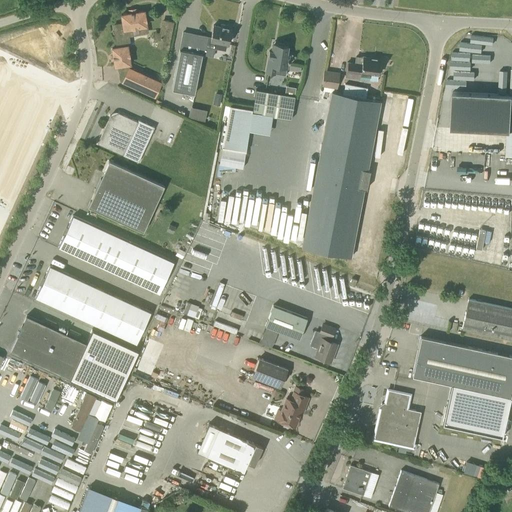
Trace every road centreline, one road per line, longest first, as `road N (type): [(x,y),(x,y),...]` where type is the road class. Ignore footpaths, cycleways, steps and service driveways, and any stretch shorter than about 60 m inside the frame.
road 1 (unclassified): [(302,511),(376,330),(444,22)]
road 2 (unclassified): [(0,279),(87,88),(74,1)]
road 3 (unknown): [(342,9),(307,173),(250,165)]
road 4 (unclassified): [(444,22),(299,0)]
